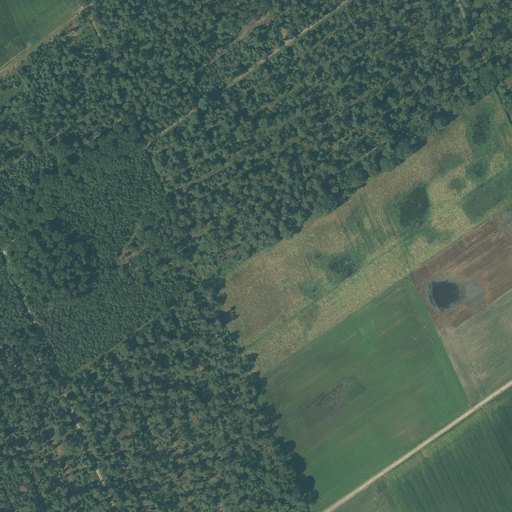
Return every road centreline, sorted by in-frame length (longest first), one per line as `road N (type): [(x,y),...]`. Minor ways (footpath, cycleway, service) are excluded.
road 1 (track): [(2,243),(347,0)]
road 2 (track): [(211,286),(84,0)]
road 3 (track): [(113,511),(0,237)]
road 4 (track): [(324,511),(511,381)]
